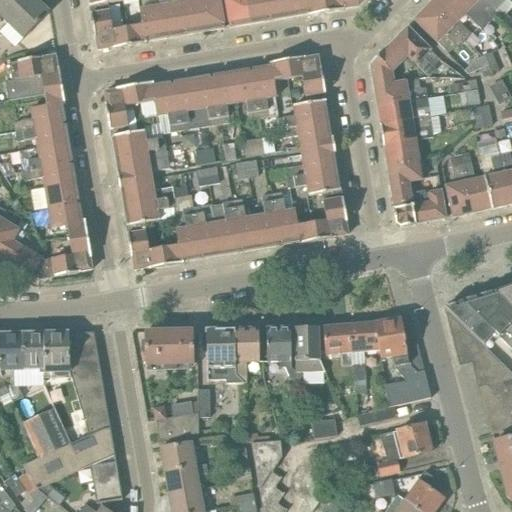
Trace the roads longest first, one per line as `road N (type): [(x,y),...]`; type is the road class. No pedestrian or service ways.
road 1 (residential): [(482,511),(414,252)]
road 2 (residential): [(84,74),(344,39)]
road 3 (residential): [(373,260),(120,297)]
road 4 (residential): [(120,297),(84,74)]
road 5 (residential): [(344,39),(373,260)]
road 6 (residential): [(120,297),(151,511)]
road 7 (residential): [(120,297),(0,312)]
